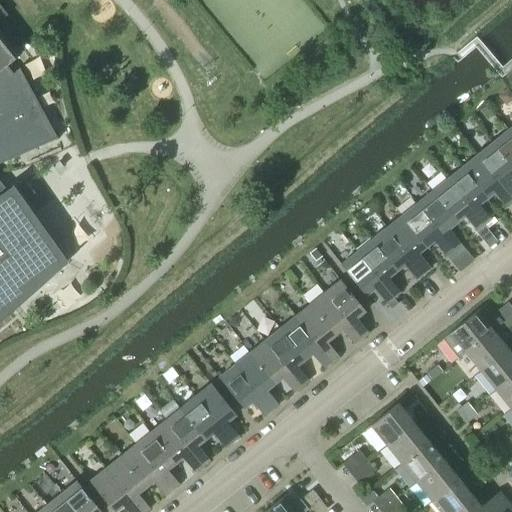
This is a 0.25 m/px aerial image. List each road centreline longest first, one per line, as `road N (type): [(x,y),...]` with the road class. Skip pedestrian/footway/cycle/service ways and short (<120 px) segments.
road 1 (residential): [(292,429),(501,262)]
road 2 (residential): [(186,511),(292,429)]
